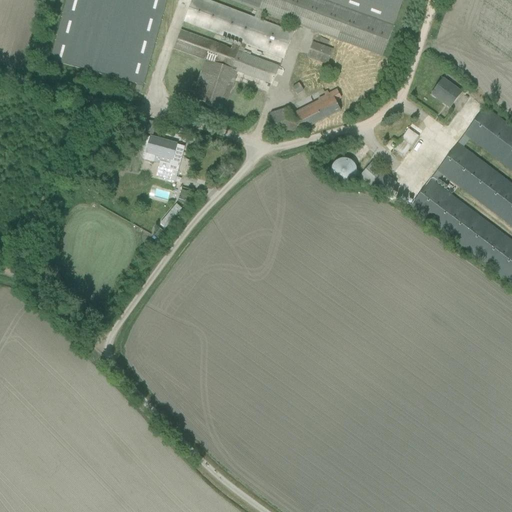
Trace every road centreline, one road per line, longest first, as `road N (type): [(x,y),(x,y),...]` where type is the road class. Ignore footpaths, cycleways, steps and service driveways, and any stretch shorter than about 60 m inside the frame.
road 1 (unclassified): [(259,146),(0,74)]
road 2 (residential): [(259,146),(100,350)]
road 3 (unclassified): [(435,0),(389,112),(366,125),(259,146)]
road 4 (unclassified): [(100,350),(193,454),(263,511)]
road 5 (track): [(0,269),(100,350)]
